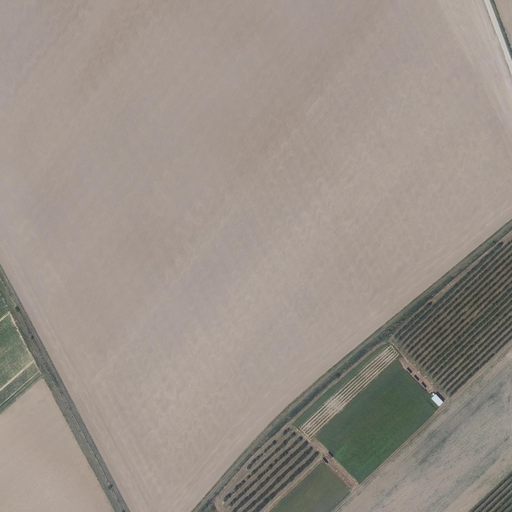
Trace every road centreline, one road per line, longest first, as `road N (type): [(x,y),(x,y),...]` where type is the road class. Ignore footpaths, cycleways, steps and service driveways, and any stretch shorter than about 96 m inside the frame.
road 1 (track): [(193,511),(295,403),(511,221)]
road 2 (track): [(0,273),(125,511)]
